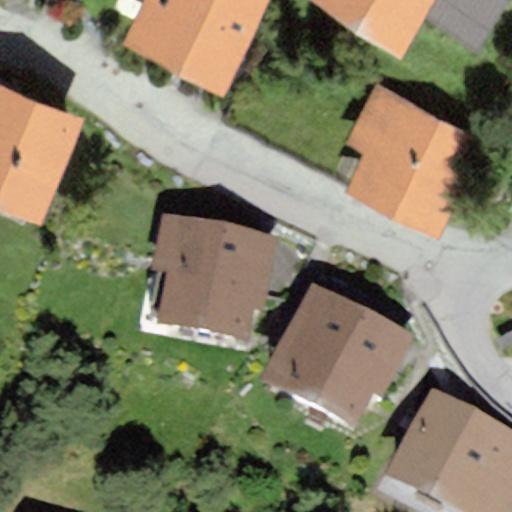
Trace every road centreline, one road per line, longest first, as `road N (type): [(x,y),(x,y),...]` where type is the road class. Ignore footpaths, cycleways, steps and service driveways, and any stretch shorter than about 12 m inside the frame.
road 1 (residential): [(0,38),(447,284)]
road 2 (residential): [(447,284),(454,342),(511,376)]
